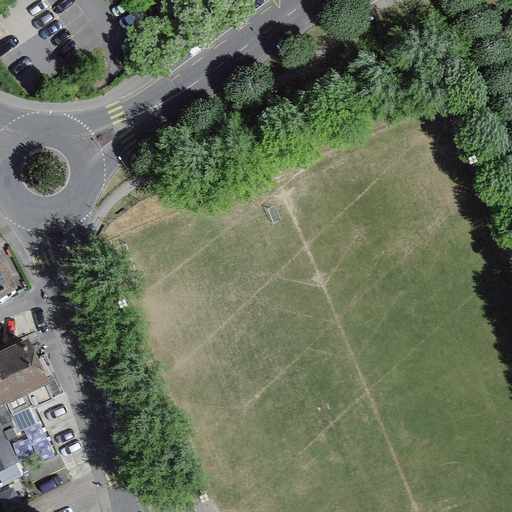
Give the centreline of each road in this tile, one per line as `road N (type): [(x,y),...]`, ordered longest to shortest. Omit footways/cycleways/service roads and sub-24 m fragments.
road 1 (tertiary): [(149,511),(50,216)]
road 2 (tertiary): [(82,143),(124,127),(300,0)]
